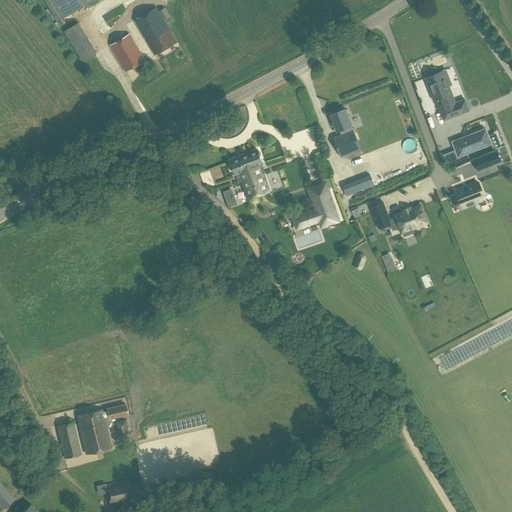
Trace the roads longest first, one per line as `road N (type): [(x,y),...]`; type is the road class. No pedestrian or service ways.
road 1 (track): [(453,511),(389,396),(254,258),(192,169),(140,149),(142,140)]
road 2 (tertiary): [(0,216),(407,0)]
